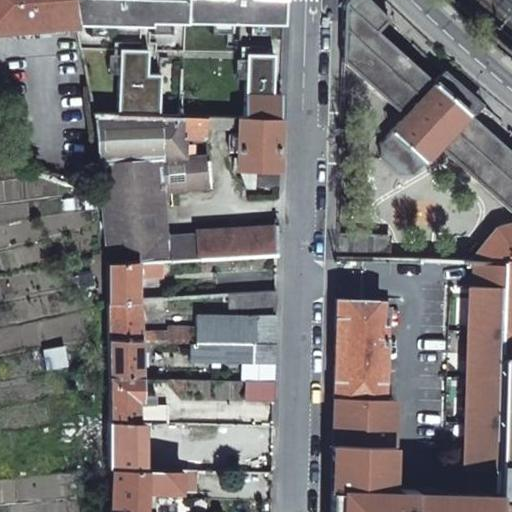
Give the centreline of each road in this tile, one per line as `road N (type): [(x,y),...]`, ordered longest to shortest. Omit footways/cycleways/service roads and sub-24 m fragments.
road 1 (residential): [(294,511),(313,0)]
road 2 (secondary): [(407,0),(511,82)]
